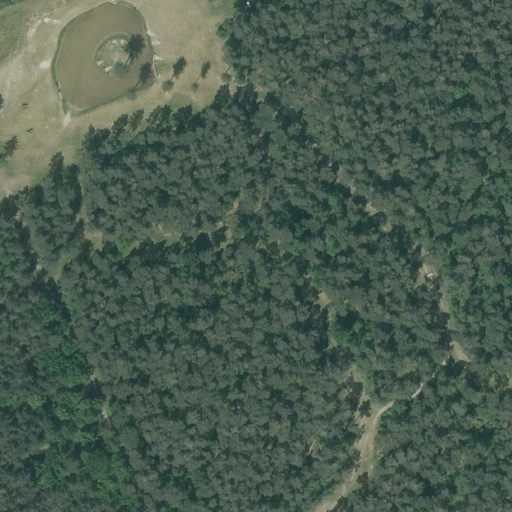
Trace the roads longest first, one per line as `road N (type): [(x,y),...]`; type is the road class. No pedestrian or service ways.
road 1 (track): [(412,511),(189,0)]
road 2 (track): [(0,168),(141,511)]
road 3 (track): [(511,123),(282,210)]
